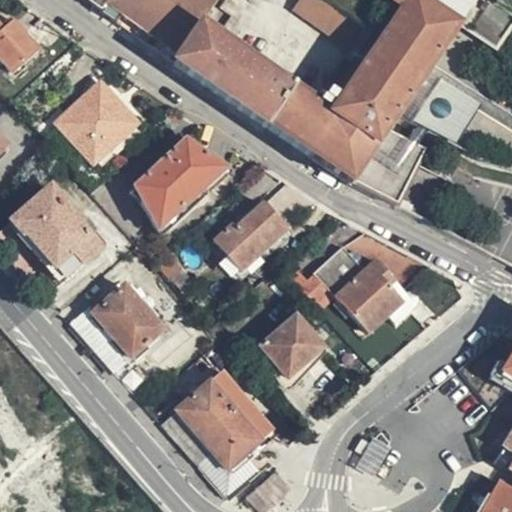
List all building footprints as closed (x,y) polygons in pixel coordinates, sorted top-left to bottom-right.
[(89,0),(87,3),(100,12),(108,0),(152,0),(197,31),(200,28),(217,3),(213,0),(89,0)] [(386,131),(395,119),(423,76),(456,26),(457,24),(431,8),(420,0),(408,0),(402,9),(338,103),(334,109),(330,115),(266,72),(200,28),(197,31),(152,0),(108,0),(100,12),(157,53),(161,46),(178,58),(174,65),(209,90),(248,117),(348,186),(386,131)] [(302,21),(316,0),(297,0),(289,12),(302,21)] [(361,29),(318,0),(316,0),(302,21),(346,51),(361,29)] [(389,0),(402,9),(408,0),(389,0)] [(457,24),(456,26),(495,51),(508,32),(511,25),(511,19),(493,5),(485,0),(435,0),(431,8),(457,24)] [(13,25),(26,39),(39,26),(26,13),(13,25)] [(0,26),(0,61),(12,74),(36,51),(26,39),(13,25),(12,24),(4,31),(0,26)] [(157,53),(174,65),(178,58),(161,46),(157,53)] [(98,85),(56,126),(93,164),(134,125),(98,85)] [(334,109),(338,103),(330,97),(325,103),(334,109)] [(425,151),(386,131),(348,186),(396,209),(414,173),(417,167),(424,154),(425,151)] [(191,136),(185,141),(195,154),(198,152),(203,146),(191,136)] [(195,154),(185,141),(164,161),(162,159),(152,168),(153,170),(133,190),(136,193),(143,200),(140,204),(156,234),(225,171),(198,152),(195,154)] [(446,165),(424,154),(417,167),(439,179),(446,165)] [(439,179),(417,167),(414,173),(436,184),(439,179)] [(51,190),(0,233),(0,239),(25,268),(48,296),(101,249),(91,237),(89,238),(79,227),(81,225),(72,215),(69,217),(60,205),(61,203),(51,190)] [(143,200),(136,193),(132,196),(140,204),(143,200)] [(230,236),(225,232),(212,244),(240,275),(286,233),(261,207),(235,232),(230,236)] [(230,228),(225,232),(230,236),(235,232),(230,228)] [(143,255),(136,247),(132,251),(139,258),(143,255)] [(308,280),(289,259),(278,269),(314,308),(329,294),(368,337),(388,319),(394,326),(420,303),(413,296),(409,299),(384,274),(375,265),(373,263),(362,273),(357,267),(359,264),(361,261),(361,259),(359,257),(356,254),(353,253),(348,254),(346,255),(341,250),(308,280)] [(382,262),(375,265),(384,274),(387,266),(382,262)] [(123,287),(90,316),(129,362),(162,333),(123,287)] [(85,310),(70,324),(114,376),(129,362),(90,316),(85,310)] [(294,319),(260,350),(287,381),(322,351),(294,319)] [(175,414),(160,428),(196,469),(211,456),(226,473),(262,441),(271,434),(219,374),(174,413),(175,414)] [(211,456),(196,469),(225,501),(258,473),(250,463),(259,455),(256,452),(265,445),(262,441),(226,473),(211,456)] [(511,511),(511,486),(493,477),(475,511),(511,511)]
